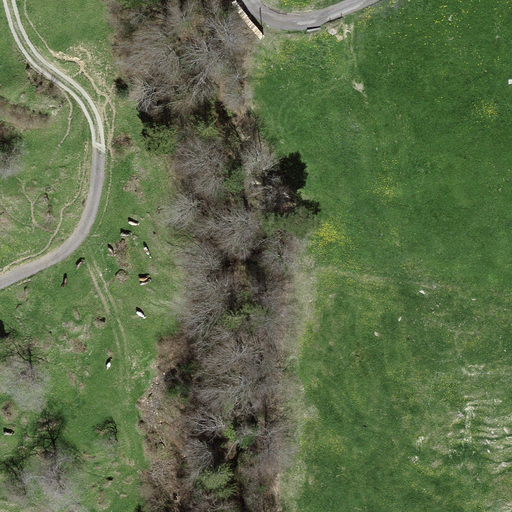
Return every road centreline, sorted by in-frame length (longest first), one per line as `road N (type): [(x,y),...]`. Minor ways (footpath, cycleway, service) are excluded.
road 1 (track): [(0,283),(56,257),(83,230),(99,150),(87,103),(30,54),(9,0)]
road 2 (unclassified): [(361,0),(294,21),(269,18),(247,0)]
